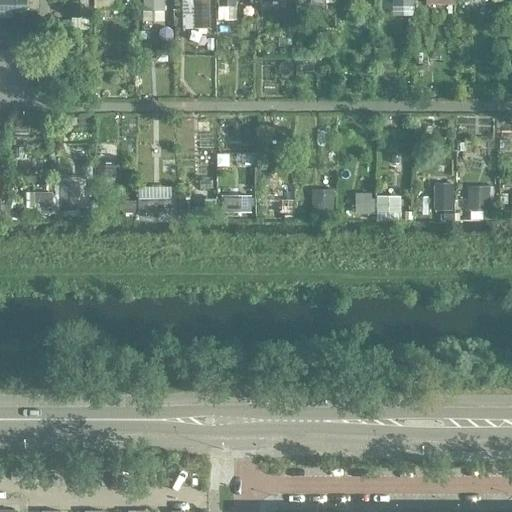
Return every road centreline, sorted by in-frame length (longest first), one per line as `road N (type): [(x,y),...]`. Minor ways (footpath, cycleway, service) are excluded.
road 1 (secondary): [(248,441),(511,443)]
road 2 (secondary): [(511,421),(248,420)]
road 3 (residential): [(248,485),(511,484)]
road 4 (secondary): [(248,420),(0,416)]
road 5 (secondary): [(0,438),(248,441)]
road 6 (residential): [(0,484),(21,484),(44,499),(203,499)]
